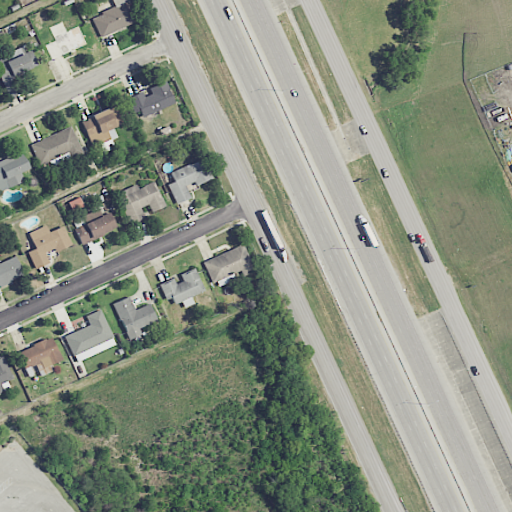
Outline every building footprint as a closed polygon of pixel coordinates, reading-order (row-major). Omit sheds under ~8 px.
[(100,15),(92,19),(101,38),(140,19),(130,0),(112,0),(96,8),(100,15)] [(37,69),(32,52),(2,61),(1,57),(0,57),(0,72),(2,80),(37,69)] [(174,103),(165,81),(148,88),(150,90),(131,99),(139,118),(174,103)] [(121,124),(113,106),(81,120),(93,147),(117,136),(113,127),(121,124)] [(31,144),(40,168),(81,151),(71,127),(31,144)] [(0,161),(0,191),(23,181),(20,173),(29,169),(21,152),(0,161)] [(172,170),(175,182),(169,184),(175,203),(191,198),(186,185),(195,182),(196,184),(212,179),(205,159),(172,170)] [(165,206),(154,181),(138,188),(137,184),(117,193),(130,224),(144,217),(140,208),(148,205),(151,212),(165,206)] [(81,243),(117,230),(111,213),(75,227),(81,243)] [(28,233),(35,248),(28,251),(35,269),(49,263),(45,252),(54,248),(55,251),(71,245),(63,226),(49,232),(46,225),(28,233)] [(206,260),(216,287),(239,278),(238,278),(254,272),(244,245),(206,260)] [(0,262),(0,285),(23,276),(15,256),(0,262)] [(204,291),(195,269),(180,275),(183,281),(176,284),(174,279),(162,284),(171,306),(181,302),(184,307),(194,303),(191,296),(204,291)] [(113,303),(129,340),(141,335),(139,328),(156,320),(149,303),(135,309),(129,296),(113,303)] [(64,336),(76,362),(115,345),(100,309),(85,316),(89,325),(64,336)] [(40,363),(42,367),(61,361),(52,338),(17,350),(23,369),(40,363)] [(0,357),(0,391),(9,389),(6,380),(12,379),(5,357),(0,357)]
